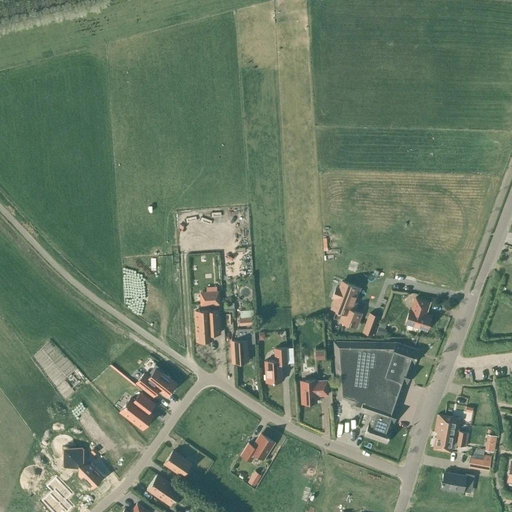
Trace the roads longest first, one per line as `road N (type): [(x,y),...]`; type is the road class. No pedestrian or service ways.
road 1 (residential): [(96,511),(208,379),(304,434),(410,477)]
road 2 (tertiary): [(410,477),(511,192)]
